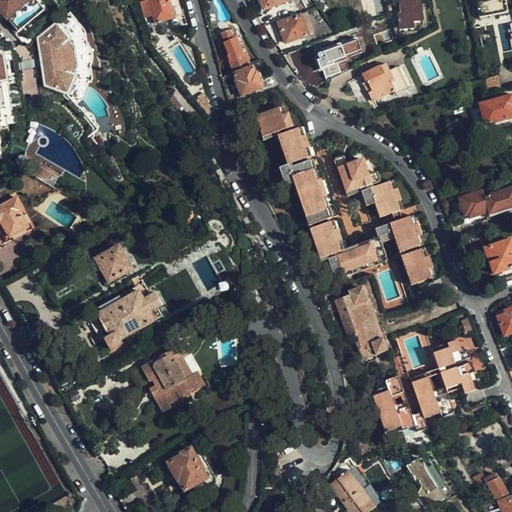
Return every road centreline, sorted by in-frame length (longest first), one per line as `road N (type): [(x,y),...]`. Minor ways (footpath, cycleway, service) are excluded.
road 1 (residential): [(191,0),(239,165),(297,276),(341,390),(337,438),(326,452),(312,450),(278,329),(266,318),(253,325),(251,492),(241,511)]
road 2 (secondary): [(229,0),(299,96),(407,170),(453,282),(479,301)]
road 3 (tertiary): [(106,511),(0,320)]
